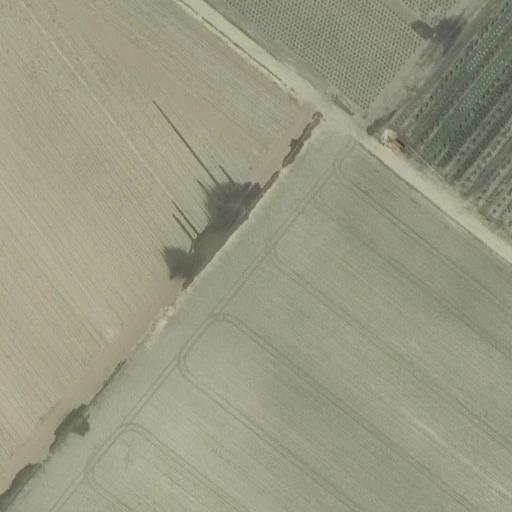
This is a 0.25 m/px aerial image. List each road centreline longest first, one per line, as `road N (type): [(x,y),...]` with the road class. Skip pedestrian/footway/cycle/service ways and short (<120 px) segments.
road 1 (track): [(511,254),(190,0)]
road 2 (track): [(151,343),(341,118)]
